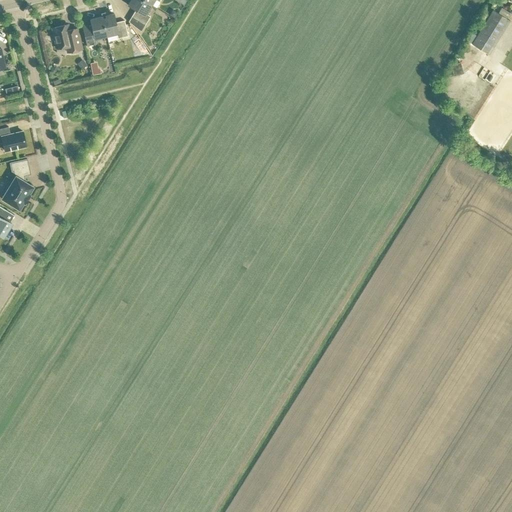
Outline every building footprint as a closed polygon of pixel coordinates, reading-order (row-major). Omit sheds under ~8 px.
[(142,0),(129,0),(127,5),(135,10),(128,21),(140,32),(149,18),(145,15),(151,5),(142,0)] [(488,54),(509,20),(492,10),(476,36),(472,43),(488,54)] [(101,16),(106,36),(118,33),(119,38),(127,36),(124,20),(115,22),(113,13),(105,15),(104,12),(100,13),(101,16)] [(94,39),(106,36),(101,16),(89,19),(90,21),(81,23),(86,46),(95,43),(94,39)] [(69,30),(67,24),(52,28),(56,48),(66,46),(67,52),(81,49),(76,29),(69,30)] [(472,43),(476,36),(471,33),(467,41),(472,44),(472,43)] [(80,69),(86,65),(83,61),(77,65),(80,69)] [(454,76),(464,73),(462,62),(452,65),(454,76)] [(10,134),(8,126),(0,128),(0,142),(2,142),(4,151),(26,146),(22,131),(10,134)] [(15,176),(15,177),(11,183),(7,181),(0,192),(4,194),(2,198),(18,209),(23,201),(24,202),(29,195),(28,194),(32,187),(25,182),(23,175),(30,174),(26,159),(10,163),(11,171),(14,170),(15,176)] [(0,235),(2,237),(11,223),(9,222),(3,219),(8,211),(0,206),(0,235)]
